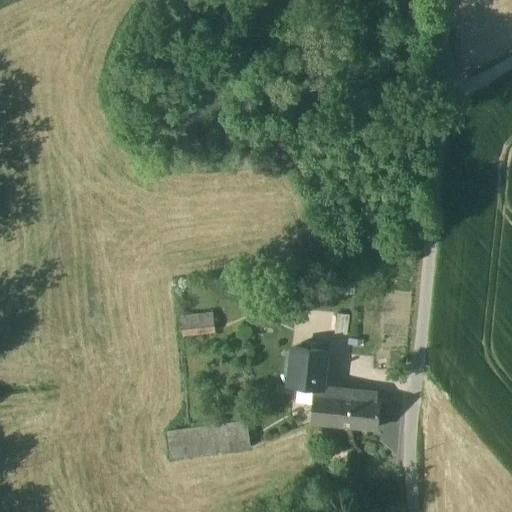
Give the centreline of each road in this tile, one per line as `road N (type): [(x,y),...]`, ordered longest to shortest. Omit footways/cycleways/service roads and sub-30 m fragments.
road 1 (residential): [(440,100),(409,442),(416,511)]
road 2 (track): [(439,0),(440,100),(511,59)]
